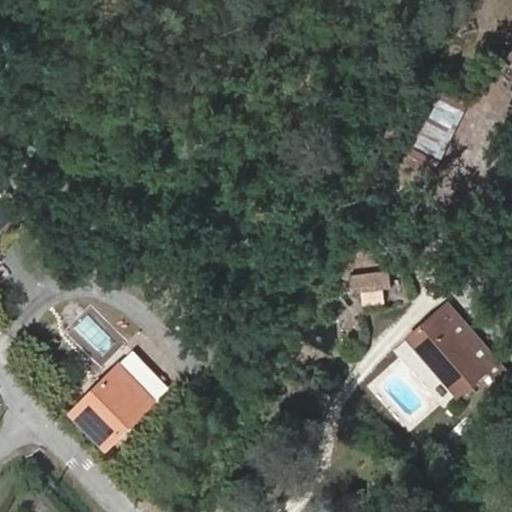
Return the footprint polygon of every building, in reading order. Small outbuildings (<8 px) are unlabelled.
[(0,228),(15,214),(0,198),(0,228)] [(2,259),(0,260),(0,275),(15,290),(24,281),(2,259)] [(392,271),(354,274),(355,290),(393,286),(392,271)] [(367,306),(392,301),(389,287),(364,293),(367,306)] [(437,313),(485,367),(494,377),(506,366),(450,302),(437,313)] [(88,313),(75,329),(106,353),(119,338),(88,313)] [(437,313),(410,337),(458,391),(485,367),(437,313)] [(119,365),(156,402),(169,388),(133,351),(119,365)] [(105,446),(150,398),(111,364),(68,412),(105,446)]
